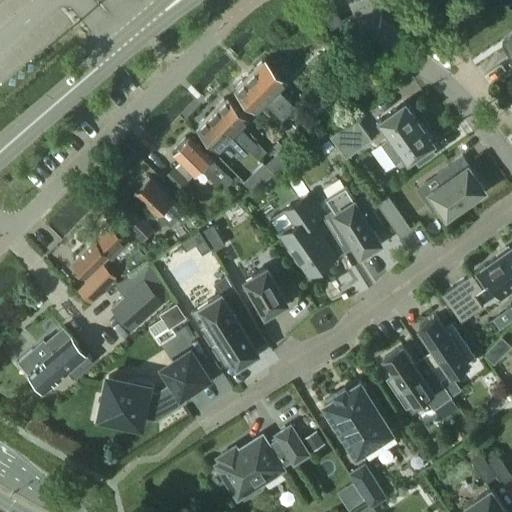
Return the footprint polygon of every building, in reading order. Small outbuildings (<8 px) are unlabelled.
[(336,10),(325,15),(331,26),(341,21),(336,10)] [(325,48),(311,63),(328,79),(342,64),(325,48)] [(250,74),(287,111),(293,105),(277,89),(285,80),(291,73),(290,69),(285,63),(281,62),(274,69),(265,60),(250,74)] [(281,117),(287,111),(250,74),(236,89),(255,108),(264,100),(281,117)] [(352,88),(361,100),(379,87),(371,75),(352,88)] [(227,97),(213,111),(250,148),(256,142),(239,125),(247,117),(227,97)] [(395,163),(405,156),(408,160),(413,156),(418,164),(435,153),(429,144),(434,141),(405,100),(379,119),(391,136),(381,143),(395,163)] [(250,148),(213,111),(198,126),(218,147),(227,138),(244,154),(250,148)] [(331,135),(346,156),(371,138),(356,117),(331,135)] [(285,125),(277,134),(291,149),(300,141),(285,125)] [(224,187),(233,178),(189,135),(173,151),(193,172),(199,166),(217,183),(218,182),(224,187)] [(256,142),(250,148),(258,156),(265,149),(257,141),(256,142)] [(284,145),(278,151),(288,163),(295,157),(284,145)] [(437,173),(442,181),(429,191),(446,215),(485,188),(468,163),(454,173),(448,165),(437,173)] [(175,165),(164,176),(177,189),(188,178),(175,165)] [(190,215),(172,197),(149,174),(134,189),(156,211),(159,214),(158,215),(158,218),(163,223),(166,223),(168,222),(170,225),(178,217),(183,222),(190,215)] [(248,176),(244,181),(251,188),(255,184),(248,176)] [(372,227),(381,222),(364,195),(355,201),(345,185),(325,197),(333,209),(323,216),(344,250),(354,243),(361,253),(381,241),(372,227)] [(334,256),(311,222),(320,215),(306,195),(285,209),(293,220),(289,223),(291,226),(283,233),(292,246),(289,248),(298,261),(301,259),(310,272),(334,256)] [(377,202),(400,235),(410,227),(387,195),(377,202)] [(138,216),(130,224),(144,240),(153,232),(138,216)] [(110,223),(73,260),(86,274),(108,253),(111,257),(129,239),(111,222),(110,223)] [(214,250),(225,244),(212,223),(202,229),(214,250)] [(202,253),(210,247),(199,229),(180,241),(186,249),(196,243),(202,253)] [(473,275),(477,273),(486,286),(494,281),(501,292),(511,284),(511,243),(471,273),(464,277),(441,294),(460,321),(482,305),(474,293),(482,288),(473,275)] [(275,308),(275,309),(277,308),(276,308),(284,304),(283,303),(287,301),(267,266),(245,279),(265,314),(275,308)] [(220,292),(190,311),(225,365),(233,360),(236,365),(259,351),(245,329),(256,323),(227,273),(213,282),(220,292)] [(124,295),(110,306),(132,331),(165,301),(144,277),(142,278),(124,295)] [(424,355),(436,373),(440,378),(450,371),(450,372),(468,360),(467,359),(474,355),(452,322),(445,326),(437,314),(419,326),(434,348),(424,355)] [(32,348),(20,359),(29,371),(28,372),(44,390),(67,369),(74,377),(93,360),(86,352),(83,348),(72,336),(54,351),(53,350),(42,359),(32,348)] [(451,396),(440,378),(436,373),(426,379),(402,344),(384,357),(394,372),(385,377),(406,407),(424,395),(433,408),(451,396)] [(98,398),(94,418),(115,423),(116,418),(140,423),(142,412),(156,415),(183,398),(181,395),(207,379),(190,352),(163,369),(172,383),(157,393),(152,392),(155,380),(133,375),(132,380),(108,375),(103,399),(98,398)] [(381,412),(383,409),(371,388),(366,389),(360,379),(347,387),(345,385),(335,391),(337,394),(324,402),(357,453),(393,430),(381,412)] [(481,412),(471,419),(478,430),(488,423),(481,412)] [(217,456),(220,460),(216,462),(237,495),(240,493),(244,498),(262,486),(259,481),(283,466),(282,465),(294,458),(295,459),(308,451),(300,439),(290,424),(276,433),(278,436),(268,442),(262,433),(238,448),(236,444),(217,456)] [(302,439),(309,450),(324,440),(317,429),(302,439)] [(445,434),(431,443),(438,454),(452,445),(445,434)] [(496,474),(488,462),(482,454),(471,461),(485,482),(496,474)] [(488,462),(496,474),(502,483),(511,475),(498,455),(488,462)] [(372,506),(387,496),(366,463),(351,473),(372,506)] [(507,511),(491,487),(466,504),(470,510),(466,511),(507,511)]
